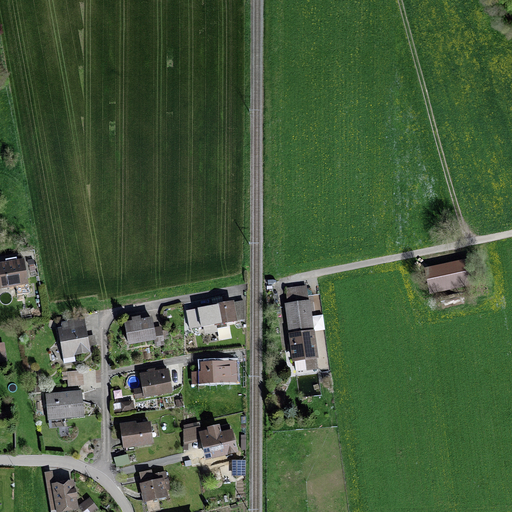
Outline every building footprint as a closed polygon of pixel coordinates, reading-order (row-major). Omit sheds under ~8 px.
[(28,261),(0,266),(0,267),(4,291),(32,286),(28,261)] [(472,281),(468,263),(428,272),(432,290),(472,281)] [(306,288),(285,292),(294,360),(316,357),(306,288)] [(238,304),(201,311),(205,331),(242,324),(238,304)] [(87,319),(59,324),(66,365),(79,363),(78,358),(93,355),(87,319)] [(157,320),(129,325),(133,348),(161,344),(157,320)] [(204,375),(193,375),(194,389),(229,387),(227,365),(204,367),(204,375)] [(172,372),(144,377),(148,401),(176,396),(172,372)] [(85,374),(70,376),(71,390),(86,389),(85,374)] [(84,393),(48,397),(51,423),(87,420),(84,393)] [(154,425),(124,429),(127,451),(157,447),(154,425)] [(211,433),(202,435),(209,464),(243,457),(238,433),(232,434),(230,426),(211,430),(211,433)] [(200,430),(186,433),(186,449),(203,445),(200,430)] [(137,456),(117,460),(119,470),(139,466),(137,456)] [(154,473),(141,476),(147,505),(174,500),(169,475),(155,478),(154,473)] [(55,489),(47,490),(51,510),(58,508),(59,511),(77,507),(72,483),(55,486),(55,489)] [(90,499),(79,507),(82,511),(94,511),(98,510),(90,499)]
